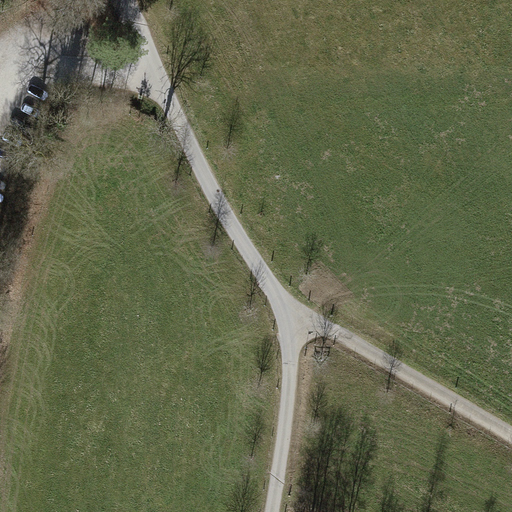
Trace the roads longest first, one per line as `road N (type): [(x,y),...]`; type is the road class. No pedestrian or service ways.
road 1 (unclassified): [(121,0),(216,196),(290,323),(272,511)]
road 2 (track): [(290,323),(332,331),(511,435)]
